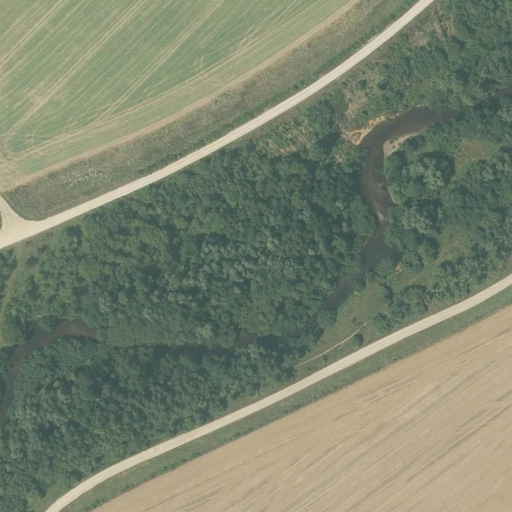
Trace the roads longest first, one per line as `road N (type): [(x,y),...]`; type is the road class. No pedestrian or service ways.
road 1 (track): [(458,0),(325,108),(208,176),(0,273)]
road 2 (track): [(511,299),(81,511)]
